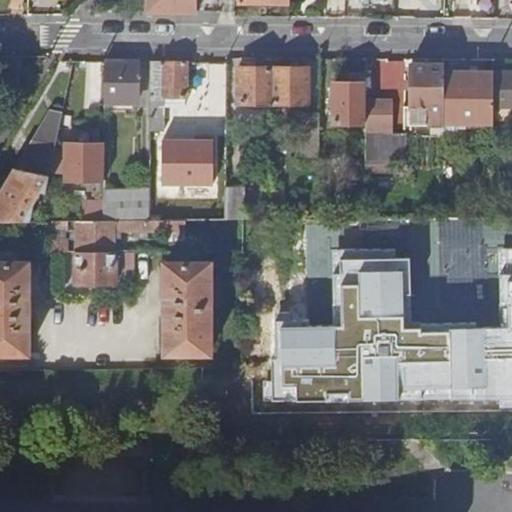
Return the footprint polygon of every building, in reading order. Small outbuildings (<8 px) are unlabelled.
[(148,0),(148,11),(197,12),(196,0),(148,0)] [(138,102),(139,61),(105,60),(105,102),(138,102)] [(226,187),(226,129),(201,129),(200,184),(199,184),(199,186),(178,186),(174,183),(175,131),(168,131),(169,114),(163,114),(163,105),(164,97),(184,97),(185,92),(185,84),(185,62),(151,61),(150,190),(149,220),(186,220),(206,220),(225,219),(226,187)] [(443,114),(443,64),(410,64),(409,126),(443,126),(443,114)] [(273,103),(273,67),(239,67),(238,102),(273,103)] [(308,68),(273,67),(273,103),(308,103),(308,68)] [(492,107),(492,72),(458,71),(457,84),(453,84),(452,94),(458,94),(458,107),(492,107)] [(511,71),(492,72),(492,107),(492,122),(502,122),(502,107),(511,106),(511,71)] [(365,98),(365,83),(334,83),(334,123),(365,123),(365,98)] [(164,97),(163,105),(184,105),(184,97),(164,97)] [(391,99),(365,98),(365,123),(365,133),(390,133),(391,99)] [(0,192),(0,220),(29,220),(36,189),(46,191),(65,105),(53,103),(0,192)] [(318,145),(318,113),(302,113),(302,144),(318,145)] [(443,126),(443,140),(459,140),(459,114),(443,114),(443,126)] [(390,133),(365,133),(365,169),(378,169),(378,162),(404,161),(404,134),(390,133)] [(64,180),(104,180),(104,143),(65,143),(64,180)] [(283,178),(272,178),(272,190),(283,190),(283,178)] [(243,187),(226,187),(225,219),(243,219),(243,187)] [(29,220),(40,220),(46,191),(36,189),(29,220)] [(149,220),(150,190),(104,190),(104,220),(149,220)] [(272,190),(272,214),(283,215),(283,190),(272,190)] [(185,231),(186,220),(149,220),(104,220),(78,220),(78,250),(115,250),(115,235),(115,231),(121,231),(185,231)] [(44,250),(69,250),(69,244),(58,244),(58,241),(44,241),(44,250)] [(21,250),(0,249),(0,352),(28,353),(28,314),(32,314),(32,302),(28,302),(28,262),(21,262),(21,250)] [(115,285),(115,250),(78,250),(78,285),(115,285)] [(409,251),(332,252),(333,321),(274,322),(274,402),(511,399),(511,253),(499,254),(500,323),(410,324),(409,251)] [(210,263),(165,262),(165,302),(161,302),(161,314),(165,314),(165,353),(210,353),(210,263)]
